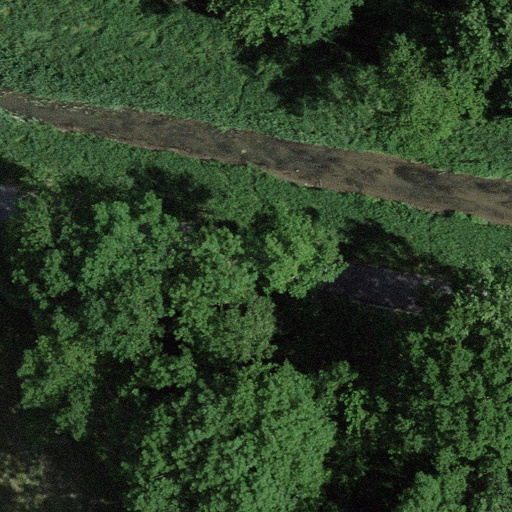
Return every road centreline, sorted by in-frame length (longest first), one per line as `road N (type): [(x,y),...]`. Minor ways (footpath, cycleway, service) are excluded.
road 1 (track): [(511,293),(0,183)]
road 2 (track): [(161,0),(511,75)]
road 3 (track): [(0,213),(191,511)]
